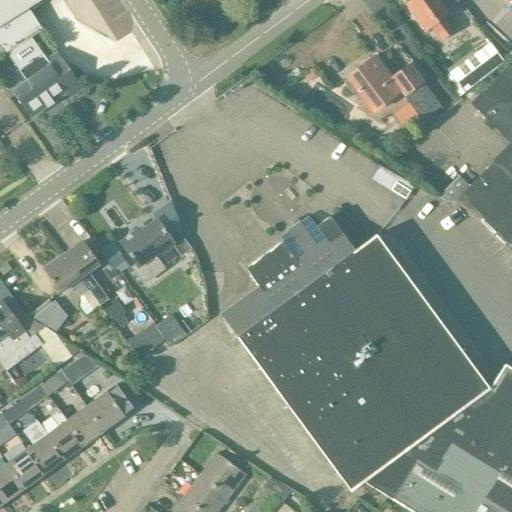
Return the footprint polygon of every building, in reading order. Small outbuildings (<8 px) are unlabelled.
[(0,0),(0,48),(4,55),(43,30),(29,8),(41,0),(0,0)] [(426,33),(431,29),(441,41),(455,30),(446,18),(450,15),(439,0),(411,0),(405,5),(426,33)] [(478,52),(454,68),(464,83),(488,67),(478,52)] [(56,53),(45,61),(41,55),(33,61),(32,60),(27,63),(28,64),(20,70),(28,81),(13,92),(32,118),(46,108),(47,109),(54,104),(53,103),(66,93),(70,98),(82,90),(56,53)] [(409,63),(390,78),(374,57),(343,81),(354,95),(358,92),(374,113),(396,97),(404,107),(401,109),(414,126),(441,107),(409,63)] [(511,69),(508,66),(471,103),(510,143),(491,161),(494,164),(462,196),(511,245),(511,69)] [(379,491),(392,500),(412,511),(511,511),(511,374),(503,369),(490,389),(376,235),(355,251),(330,217),(318,226),(309,215),(279,237),(282,242),(246,269),(262,290),(223,318),(352,493),(365,483),(367,484),(363,489),(376,497),(379,491)] [(121,242),(139,267),(135,269),(144,281),(163,268),(157,260),(176,247),(158,221),(139,234),(137,231),(121,242)] [(89,273),(100,265),(84,242),(64,256),(89,291),(88,291),(100,306),(108,300),(89,273)] [(61,293),(63,295),(67,296),(72,292),(73,287),(80,297),(88,291),(89,291),(64,256),(44,270),(61,293)] [(13,298),(0,306),(0,362),(1,364),(31,342),(30,339),(46,328),(28,316),(13,298)] [(67,316),(55,301),(52,303),(50,301),(34,313),(36,316),(34,318),(56,332),(67,316)] [(153,323),(127,342),(138,358),(164,339),(153,323)] [(90,365),(83,355),(61,372),(68,381),(69,381),(73,386),(85,377),(81,371),(90,365)] [(40,386),(48,396),(68,381),(61,372),(40,386)] [(30,411),(29,409),(48,396),(40,386),(21,400),(28,410),(29,412),(30,411)] [(115,387),(86,407),(104,431),(124,417),(123,415),(131,409),(115,387)] [(21,400),(13,405),(20,415),(28,410),(21,400)] [(104,431),(86,407),(67,421),(66,421),(84,446),(104,431)] [(58,427),(47,435),(64,460),(84,446),(66,421),(67,421),(58,410),(50,417),(58,427)] [(22,431),(33,446),(27,450),(45,474),(64,460),(47,435),(37,421),(22,431)] [(7,464),(25,488),(45,474),(27,450),(7,464)] [(201,477),(229,498),(245,475),(217,455),(201,477)] [(0,468),(0,494),(5,502),(25,488),(7,464),(0,468)] [(218,511),(229,498),(201,477),(185,499),(202,511),(218,511)] [(262,488),(265,490),(251,509),(254,511),(263,511),(275,498),(282,503),(290,491),(283,486),(283,487),(270,478),(262,488)] [(202,511),(185,499),(174,511),(202,511)]
